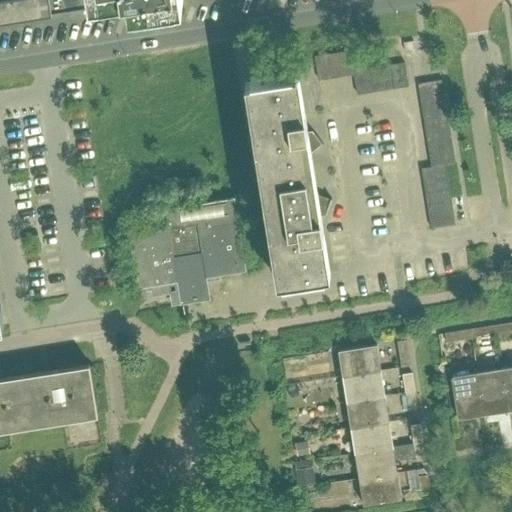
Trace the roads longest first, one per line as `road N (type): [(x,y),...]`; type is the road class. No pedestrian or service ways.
road 1 (tertiary): [(43,59),(434,0)]
road 2 (residential): [(274,301),(365,286),(391,246),(507,228)]
road 3 (residential): [(80,306),(49,93)]
road 4 (residential): [(0,168),(23,315),(80,306)]
road 5 (residential): [(480,48),(473,69),(495,208),(506,219)]
road 6 (residential): [(511,189),(493,67),(480,48)]
